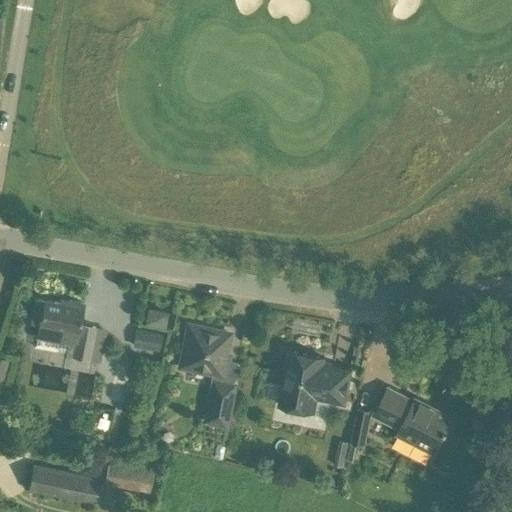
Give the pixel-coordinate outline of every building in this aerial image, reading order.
[(66,300),(65,304),(34,298),(29,323),(39,325),(37,337),(67,342),(65,355),(88,360),(95,327),(79,323),(83,303),(66,300)] [(163,324),(165,313),(150,310),(147,321),(163,324)] [(224,424),(232,385),(219,382),(229,333),(188,325),(179,365),(214,373),(205,419),(224,424)] [(157,350),(161,334),(137,329),(134,345),(157,350)] [(323,356),(288,349),(288,353),(285,353),(283,366),(285,366),(278,404),(312,410),(315,396),(343,402),(350,367),(322,362),(323,356)] [(0,392),(2,393),(11,360),(0,357),(0,392)] [(413,399),(386,386),(372,414),(398,427),(395,432),(432,451),(450,415),(414,396),(413,399)] [(365,446),(373,411),(358,407),(347,459),(353,460),(357,444),(365,446)] [(344,467),(348,442),(340,440),(335,465),(344,467)] [(114,510),(120,481),(33,462),(27,490),(114,510)] [(125,481),(128,472),(108,466),(105,475),(125,481)]
